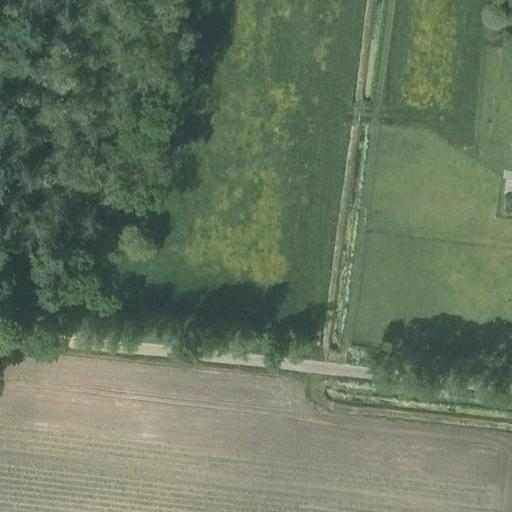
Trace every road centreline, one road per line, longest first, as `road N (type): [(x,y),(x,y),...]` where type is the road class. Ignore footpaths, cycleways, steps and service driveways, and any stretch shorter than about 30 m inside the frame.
road 1 (unclassified): [(511,393),(11,335)]
road 2 (track): [(360,112),(411,120),(511,159)]
